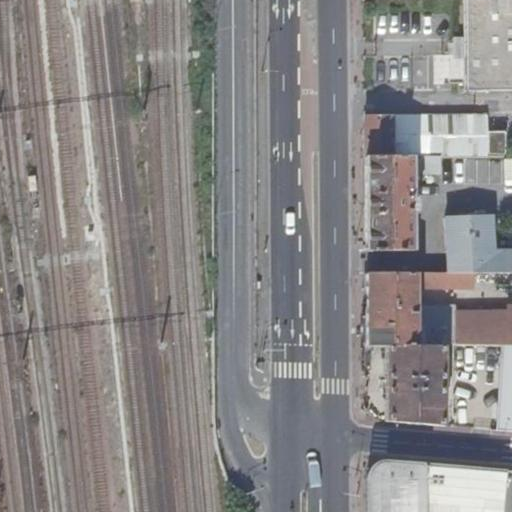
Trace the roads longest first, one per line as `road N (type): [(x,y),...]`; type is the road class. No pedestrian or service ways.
road 1 (secondary): [(278,436),(256,435),(237,414),(233,381),(231,0)]
road 2 (primary): [(331,440),(331,0)]
road 3 (primary): [(283,0),(290,345),(278,436)]
road 4 (residential): [(331,440),(511,455)]
